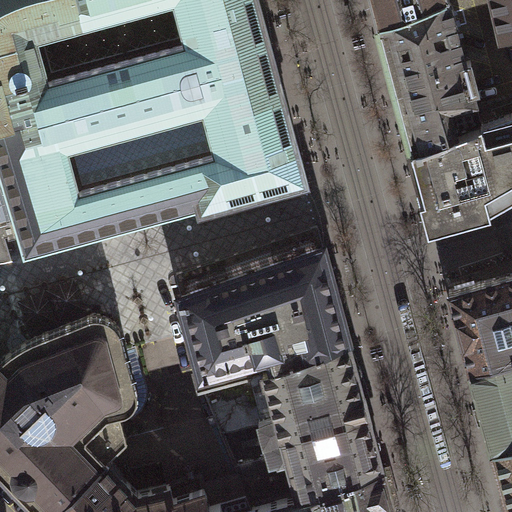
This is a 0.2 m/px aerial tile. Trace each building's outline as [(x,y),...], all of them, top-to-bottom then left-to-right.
[(0,0),(0,254),(11,253),(5,233),(17,230),(24,250),(200,203),(201,206),(304,177),(270,47),(257,0),(0,0)] [(370,0),(377,24),(440,0),(370,0)] [(450,0),(440,0),(377,24),(411,151),(483,123),(483,121),(474,88),(478,87),(470,59),(466,60),(450,0)] [(511,0),(492,0),(501,39),(511,35),(511,0)] [(483,123),(411,151),(421,190),(432,229),(491,213),(491,210),(511,197),(511,110),(483,121),(483,123)] [(349,340),(317,224),(175,273),(200,368),(192,370),(197,389),(253,374),(348,341),(349,340)] [(511,271),(448,290),(468,366),(511,354),(511,271)] [(0,461),(47,511),(51,511),(108,457),(126,437),(120,411),(132,405),(137,396),(136,387),(131,367),(120,326),(113,318),(105,314),(95,313),(22,340),(0,357),(0,461)] [(348,341),(253,374),(262,415),(258,416),(264,439),(367,411),(349,340),(348,341)] [(511,354),(468,366),(491,447),(511,441),(511,354)] [(367,411),(264,439),(270,461),(286,457),(297,495),(381,464),(367,411)] [(511,511),(511,441),(491,447),(502,489),(508,511),(511,511)] [(137,487),(108,457),(51,511),(270,511),(268,502),(230,511),(223,511),(220,499),(210,502),(205,485),(202,486),(199,474),(137,487)] [(381,464),(297,495),(268,502),(270,511),(382,511),(392,510),(387,487),(381,464)]
